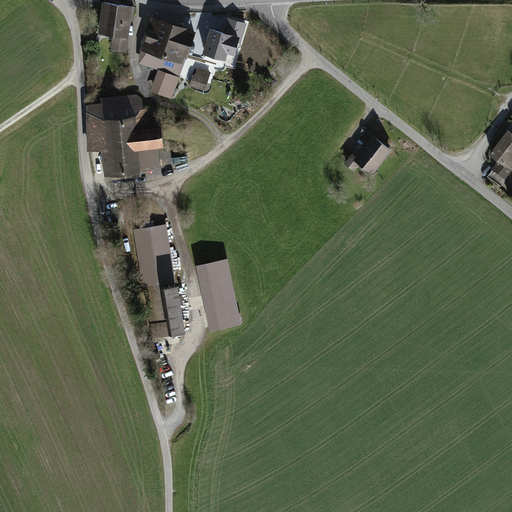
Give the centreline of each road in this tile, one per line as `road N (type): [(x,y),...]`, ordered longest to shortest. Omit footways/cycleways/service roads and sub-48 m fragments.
road 1 (residential): [(177,511),(175,451),(91,197),(73,12),(62,0)]
road 2 (residential): [(269,0),(276,23),(511,216)]
